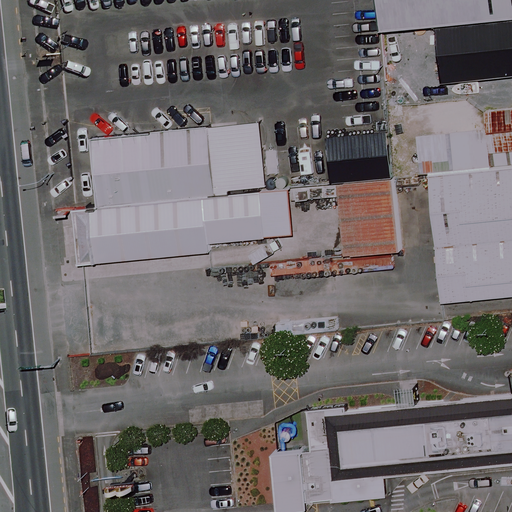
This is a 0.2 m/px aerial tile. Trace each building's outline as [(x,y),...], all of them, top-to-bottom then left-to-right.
[(511,0),(394,0),(398,36),(511,25),(511,0)] [(511,25),(398,36),(402,78),(449,74),(450,87),(511,81),(511,25)] [(511,159),(511,116),(503,118),(507,160),(511,159)] [(115,140),(121,208),(284,193),(278,125),(115,140)] [(511,172),(451,178),(458,254),(511,248),(511,172)] [(414,181),(354,186),(361,261),(421,256),(414,181)] [(284,193),(87,211),(92,265),(312,245),(307,191),(284,193)] [(511,248),(458,254),(463,307),(511,302),(511,248)] [(511,402),(290,421),(297,501),(340,497),(337,466),(511,451),(511,402)]
